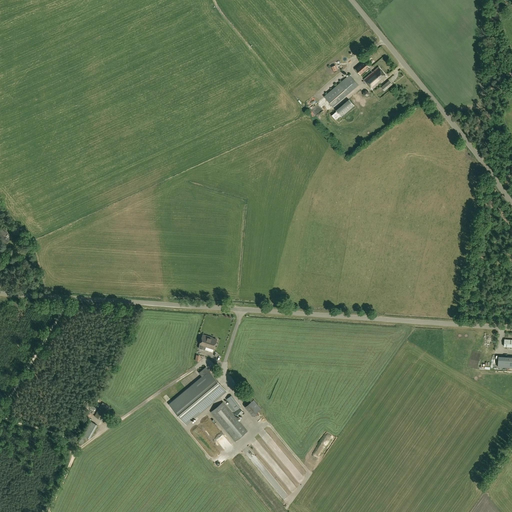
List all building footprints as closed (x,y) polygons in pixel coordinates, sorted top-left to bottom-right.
[(355,68),(360,74),(369,66),(364,60),(355,68)] [(373,89),(387,77),(379,67),(364,79),(373,89)] [(324,97),(333,107),(358,85),(349,74),(339,83),(340,84),(324,97)] [(386,91),(394,84),(391,80),(383,87),(386,91)] [(349,99),(336,110),(341,117),(354,106),(349,99)] [(308,106),(311,110),(313,108),(312,107),(316,104),(314,101),(308,106)] [(319,117),(325,110),(319,104),(312,110),(319,117)] [(336,111),(332,115),(336,120),(340,116),(336,111)] [(2,227),(0,228),(0,238),(4,243),(11,237),(2,227)] [(199,348),(205,350),(206,346),(214,349),(217,340),(210,337),(203,335),(200,344),(199,348)] [(511,367),(511,357),(498,357),(498,367),(511,367)] [(170,405),(186,424),(227,390),(206,367),(199,373),(203,377),(170,405)] [(232,395),(227,399),(236,411),(241,407),(232,395)] [(262,408),(254,399),(245,406),(253,416),(262,408)] [(247,431),(228,408),(223,402),(211,412),(235,441),(247,431)] [(110,407),(103,403),(95,417),(102,421),(110,407)] [(244,412),(240,408),(234,413),(239,418),(244,412)] [(90,437),(98,423),(92,420),(84,434),(90,437)]
